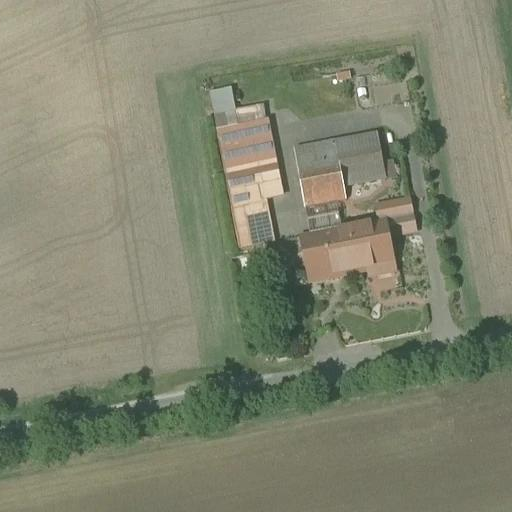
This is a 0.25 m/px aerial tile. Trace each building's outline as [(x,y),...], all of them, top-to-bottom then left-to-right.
[(263,111),(236,116),(238,129),(265,124),(263,111)] [(230,117),(215,120),(219,141),(269,131),(268,123),(265,124),(233,130),(230,117)] [(269,131),(219,141),(226,178),(259,171),(277,168),(269,131)] [(376,138),(335,146),(343,190),(384,182),(381,167),(376,138)] [(335,146),(294,154),(305,211),(346,203),(343,190),(335,146)] [(391,166),(381,167),(384,182),(394,180),(391,166)] [(277,168),(259,171),(265,200),(283,197),(277,168)] [(259,171),(226,178),(241,252),(254,250),(246,209),(266,205),(265,200),(259,171)] [(403,203),(385,207),(389,224),(407,220),(403,203)] [(266,205),(246,209),(254,250),(274,246),(266,205)] [(385,226),(331,237),(331,234),(301,240),(310,285),(376,272),(377,279),(395,275),(385,226)] [(269,258),(248,262),(252,282),(272,278),(269,258)]
